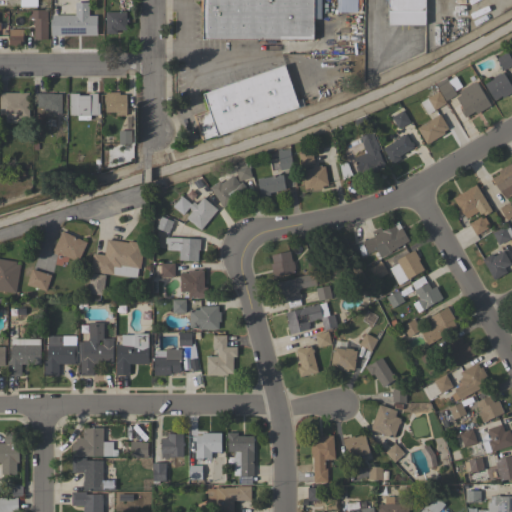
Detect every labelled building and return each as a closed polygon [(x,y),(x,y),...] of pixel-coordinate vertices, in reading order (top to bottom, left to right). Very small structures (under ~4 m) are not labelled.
[(319,0),(319,3),(317,3),(317,16),(314,16),(314,40),(203,39),(203,11),(201,11),(201,0),(319,0)] [(426,0),(426,24),(389,24),(389,0),(426,0)] [(52,14),(75,14),(75,2),(89,2),(89,15),(97,15),(97,35),(51,35),(51,18),(52,18),(52,14)] [(47,39),(34,39),(34,18),(28,18),(28,10),(47,9),(47,39)] [(126,12),(126,30),(116,30),(117,33),(106,34),(105,12),(126,12)] [(23,29),(23,46),(14,46),(14,45),(9,45),(9,29),(23,29)] [(507,52),(511,59),(511,64),(504,70),(497,58),(507,52)] [(285,65),(297,100),(302,98),(305,105),(218,135),(202,140),(193,115),(209,109),(204,93),(285,65)] [(511,86),(511,91),(503,97),(502,96),(495,100),(485,84),(493,78),(493,77),(500,73),(500,74),(503,72),(511,86)] [(456,94),(446,100),(435,83),(446,77),(456,94)] [(490,105),(477,113),(475,111),(465,117),(460,109),(462,107),(456,97),(461,94),(459,91),(476,81),(490,105)] [(427,114),(420,102),(439,91),(446,103),(427,114)] [(29,117),(20,117),(20,122),(7,122),(7,124),(0,124),(0,92),(29,92),(29,117)] [(119,92),(119,94),(126,94),(126,115),(115,115),(115,111),(106,111),(106,92),(119,92)] [(53,93),(53,94),(62,94),(62,113),(53,113),(53,110),(43,110),(43,106),(37,106),(37,93),(53,93)] [(69,93),(77,93),(77,96),(87,96),(87,93),(97,93),(97,103),(99,103),(99,115),(90,115),(90,119),(77,120),(77,115),(69,115),(69,93)] [(403,110),(410,121),(398,129),(391,117),(403,110)] [(440,114),(448,128),(443,131),(444,133),(427,144),(417,128),(440,114)] [(131,144),(118,144),(119,130),(131,130),(131,144)] [(379,149),(378,150),(383,160),(385,159),(387,164),(361,175),(360,172),(358,173),(355,167),(357,166),(354,157),(366,152),(359,137),(372,131),(379,149)] [(399,156),(401,158),(392,164),(383,148),(393,142),(390,136),(397,131),(398,134),(401,132),(403,135),(406,133),(411,142),(412,141),(414,145),(413,145),(414,147),(399,156)] [(293,168),(280,170),(278,150),(290,148),(293,168)] [(312,149),(314,163),(301,165),(298,152),(312,149)] [(339,164),(346,161),(352,175),(342,179),(339,164)] [(492,178),(499,173),(498,171),(511,162),(511,183),(511,184),(511,185),(511,194),(506,198),(500,191),(492,178)] [(239,181),(236,168),(249,164),(252,177),(239,181)] [(328,185),(322,186),(323,188),(313,189),(312,187),(305,189),(301,170),(312,168),(312,166),(321,165),(321,166),(325,166),(328,185)] [(219,181),(217,177),(226,171),(230,178),(231,177),(240,189),(233,194),(236,198),(224,207),(211,187),(219,181)] [(277,175),(276,174),(280,173),(280,175),(283,174),(286,190),(261,195),(258,179),(277,175)] [(492,211),(484,215),(483,212),(480,214),(478,211),(466,218),(464,214),(463,214),(453,198),(476,184),(492,211)] [(201,230),(186,218),(193,210),(192,209),(191,210),(190,209),(191,208),(189,207),(183,214),(172,206),(181,195),(192,204),(194,201),(197,204),(203,197),(218,209),(201,230)] [(511,204),(511,216),(507,219),(499,207),(510,201),(511,204)] [(173,221),(169,233),(156,227),(161,216),(173,221)] [(476,235),(469,223),(481,216),(482,218),(484,217),(488,223),(485,224),(488,228),(476,235)] [(390,251),(390,252),(381,257),(377,250),(367,253),(363,241),(374,237),(372,231),(380,226),(382,230),(394,224),(397,230),(401,227),(409,240),(390,251)] [(498,244),(492,232),(504,226),(504,227),(508,225),(511,232),(511,236),(510,237),(510,238),(498,244)] [(87,242),(78,261),(58,252),(57,254),(53,252),(54,250),(53,250),(62,230),(87,242)] [(200,239),(200,249),(198,249),(198,261),(179,260),(179,250),(166,250),(167,243),(165,243),(165,237),(200,239)] [(144,243),(140,268),(138,268),(137,278),(112,274),(90,271),(93,253),(104,254),(107,239),(128,242),(129,241),(144,243)] [(414,249),(419,259),(418,259),(424,269),(398,284),(389,268),(398,263),(396,260),(414,249)] [(504,267),(507,272),(494,280),(482,259),(492,253),(494,256),(499,253),(498,252),(503,249),(504,252),(511,264),(504,267)] [(292,261),(293,260),(295,268),(294,269),(294,272),(273,276),(270,263),(273,263),(271,254),(290,250),(292,261)] [(305,254),(323,250),(326,262),(308,266),(305,254)] [(15,292),(0,289),(0,258),(16,261),(16,264),(20,264),(15,292)] [(388,272),(376,279),(370,268),(381,261),(388,272)] [(174,263),(175,277),(161,277),(161,274),(157,274),(156,265),(161,265),(161,263),(174,263)] [(346,266),(348,275),(334,279),(331,269),(346,266)] [(51,275),(46,290),(27,284),(32,268),(51,275)] [(204,286),(207,286),(207,297),(188,297),(188,270),(198,270),(198,268),(201,268),(201,269),(204,269),(204,286)] [(102,295),(87,293),(90,273),(105,275),(102,295)] [(298,288),(299,294),(301,294),(301,297),(300,297),(301,299),(300,299),(301,305),(289,307),(288,301),(286,302),(284,294),(281,281),(293,278),(293,277),(315,273),(317,284),(298,288)] [(442,298),(440,299),(441,300),(437,302),(436,301),(426,307),(427,307),(418,312),(413,303),(417,301),(417,300),(419,299),(416,293),(415,294),(413,292),(415,291),(411,282),(423,276),(426,282),(427,282),(431,289),(436,286),(442,298)] [(318,300),(315,288),(328,285),(330,290),(332,290),(334,297),(318,300)] [(392,307),(386,297),(397,290),(404,301),(392,307)] [(172,313),(172,299),(185,299),(186,313),(172,313)] [(289,334),(286,321),(288,321),(285,312),(303,307),(318,303),(318,304),(325,302),(329,315),(333,314),(337,326),(323,330),(321,318),(309,321),(310,326),(309,326),(309,329),(289,334)] [(218,305),(218,311),(220,311),(220,321),(218,321),(219,329),(200,329),(200,327),(190,327),(189,309),(199,309),(199,306),(218,305)] [(441,335),(442,336),(428,344),(421,332),(427,329),(426,327),(432,324),(428,317),(447,306),(454,318),(452,319),(456,326),(441,335)] [(372,328),(360,321),(366,310),(378,316),(372,328)] [(420,329),(408,337),(402,326),(414,319),(420,329)] [(94,363),(94,375),(80,375),(80,362),(79,362),(79,341),(83,341),(83,344),(92,344),(92,342),(89,342),(89,322),(103,322),(103,338),(114,338),(114,340),(113,340),(113,363),(94,363)] [(331,344),(318,347),(314,334),(328,331),(331,344)] [(191,332),(191,346),(178,346),(178,332),(191,332)] [(115,375),(116,361),(116,344),(122,344),(122,334),(134,334),(134,333),(148,333),(148,345),(150,345),(150,351),(148,351),(148,363),(129,363),(129,375),(115,375)] [(371,351),(359,345),(365,333),(377,339),(371,351)] [(76,335),(76,344),(77,344),(77,363),(58,364),(58,375),(44,376),(44,360),(47,360),(47,346),(48,346),(48,336),(76,335)] [(226,346),(237,346),(237,356),(233,356),(233,373),(227,373),(227,375),(207,375),(206,356),(218,356),(218,348),(212,349),(212,335),(226,335),(226,346)] [(466,341),(474,354),(451,368),(443,355),(450,351),(446,345),(458,337),(462,344),(466,341)] [(40,339),(40,345),(40,349),(43,349),(42,353),(40,353),(40,364),(21,364),(21,376),(7,376),(7,360),(11,360),(11,344),(12,338),(40,339)] [(312,349),(313,349),(314,351),(313,352),(318,372),(300,376),(297,367),(300,366),(296,349),(298,349),(297,348),(301,347),(301,348),(311,345),(312,349)] [(354,370),(348,369),(348,371),(338,370),(338,367),(330,366),(333,347),(344,349),(345,347),(353,349),(353,350),(357,350),(354,370)] [(418,354),(430,347),(437,358),(425,365),(418,354)] [(181,349),(181,362),(183,362),(183,366),(180,366),(180,371),(179,371),(179,372),(170,372),(170,375),(154,375),(154,350),(166,350),(166,349),(181,349)] [(190,370),(197,369),(196,357),(188,358),(190,370)] [(395,379),(382,387),(378,380),(377,380),(373,374),(371,375),(365,366),(369,363),(370,364),(381,357),(395,379)] [(477,362),(480,368),(482,367),(486,375),(485,376),(488,383),(460,399),(454,388),(462,384),(459,379),(461,377),(461,376),(461,375),(460,372),(477,362)] [(440,393),(440,392),(429,399),(422,388),(430,384),(429,383),(432,381),(432,382),(445,374),(452,386),(440,393)] [(392,389),(398,389),(398,383),(404,383),(404,389),(406,389),(406,401),(392,401),(392,389)] [(487,420),(487,421),(483,423),(478,412),(480,411),(478,406),(477,406),(475,403),(477,403),(476,401),(490,395),(493,402),(498,400),(503,412),(487,420)] [(465,411),(467,411),(469,416),(467,417),(465,414),(453,419),(448,407),(461,402),(465,411)] [(379,404),(396,410),(394,416),(400,418),(400,420),(401,420),(399,423),(398,423),(394,437),(387,435),(387,436),(384,435),(384,434),(370,429),(379,404)] [(511,444),(491,451),(491,450),(485,453),(481,443),(491,439),(489,434),(487,434),(486,431),(488,431),(487,428),(501,424),(504,431),(509,429),(511,438),(511,444)] [(83,442),(83,427),(103,427),(103,441),(112,441),(112,456),(102,456),(102,455),(86,456),(72,456),(72,443),(83,442)] [(459,433),(472,429),(477,442),(464,446),(459,433)] [(0,462),(0,442),(5,443),(5,431),(18,431),(18,439),(19,439),(19,462),(16,462),(16,474),(1,474),(1,462),(0,462)] [(211,476),(201,476),(201,479),(199,479),(199,484),(189,484),(189,465),(201,465),(201,458),(195,458),(195,450),(194,450),(194,448),(196,448),(196,435),(202,435),(202,432),(221,432),(221,435),(222,435),(222,440),(221,440),(221,444),(222,444),(222,450),(221,450),(221,452),(211,451),(211,476)] [(253,475),(239,475),(239,468),(234,468),(234,451),(228,451),(228,438),(226,438),(227,432),(237,432),(237,435),(253,435),(253,475)] [(160,453),(160,438),(167,438),(167,433),(183,433),(183,464),(174,463),(174,466),(166,466),(166,468),(165,468),(165,481),(159,481),(159,483),(152,483),(152,468),(152,462),(165,462),(161,455),(161,453),(160,453)] [(353,435),(354,437),(364,434),(370,452),(349,459),(343,439),(353,435)] [(325,468),(327,468),(327,482),(313,482),(313,457),(311,457),(310,442),(318,441),(318,436),(333,435),(335,459),(325,460),(325,468)] [(147,456),(130,456),(130,441),(140,441),(140,436),(147,436),(147,456)] [(404,453),(394,462),(385,452),(395,443),(404,453)] [(488,472),(496,470),(495,462),(496,462),(496,459),(511,455),(511,478),(501,480),(489,480),(488,472)] [(484,469),(470,472),(468,460),(481,457),(484,469)] [(83,490),(83,487),(82,486),(82,482),(83,480),(83,472),(72,472),(71,458),(86,458),(86,460),(102,460),(102,480),(114,479),(115,490),(83,490)] [(368,479),(368,466),(382,466),(382,470),(388,470),(388,479),(368,479)] [(22,496),(11,495),(12,484),(23,484),(22,496)] [(233,500),(233,511),(215,511),(215,487),(236,487),(236,485),(251,485),(251,500),(233,500)] [(321,487),(321,500),(307,500),(307,505),(303,505),(303,500),(307,499),(307,487),(321,487)] [(480,502),(465,502),(465,490),(480,490),(480,502)] [(83,511),(83,505),(71,505),(71,491),(86,491),(86,494),(113,494),(113,509),(102,509),(102,511),(83,511)] [(419,511),(435,493),(447,502),(438,511),(419,511)] [(487,509),(487,502),(490,502),(490,496),(494,496),(494,495),(499,495),(499,496),(511,496),(511,511),(477,511),(477,509),(487,509)] [(377,511),(377,504),(384,504),(384,496),(393,496),(393,504),(407,503),(407,511),(377,511)] [(0,511),(0,497),(18,497),(18,511),(0,511)] [(373,511),(339,511),(347,511),(346,503),(358,501),(365,500),(366,507),(373,506),(373,511)]
